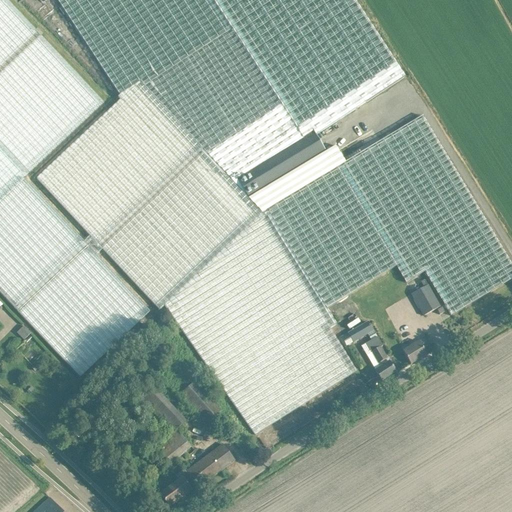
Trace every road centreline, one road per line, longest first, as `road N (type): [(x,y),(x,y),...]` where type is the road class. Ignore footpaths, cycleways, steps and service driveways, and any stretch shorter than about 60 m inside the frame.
road 1 (unclassified): [(191,511),(511,313)]
road 2 (secondary): [(101,511),(0,415)]
